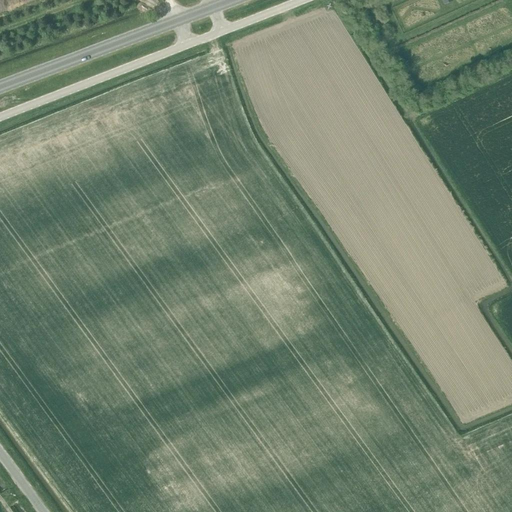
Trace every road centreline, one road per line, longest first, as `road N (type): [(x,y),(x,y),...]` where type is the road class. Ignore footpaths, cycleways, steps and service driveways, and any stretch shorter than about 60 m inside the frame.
road 1 (unclassified): [(0,116),(299,0)]
road 2 (primary): [(0,86),(228,0)]
